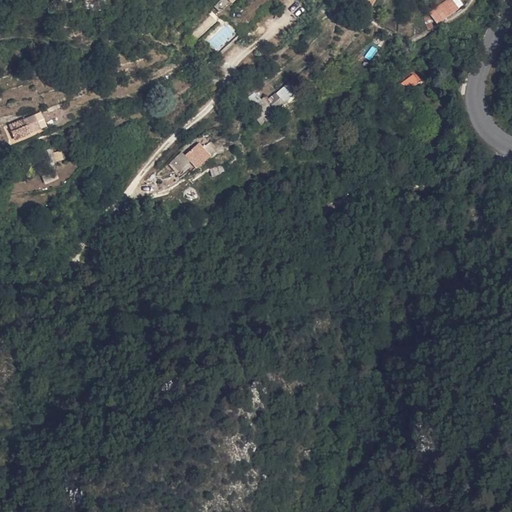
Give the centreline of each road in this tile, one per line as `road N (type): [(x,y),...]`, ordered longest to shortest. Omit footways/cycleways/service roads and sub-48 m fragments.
road 1 (track): [(182,23),(184,56),(219,87),(71,261),(95,287),(164,294),(275,287),(511,181)]
road 2 (secondary): [(511,149),(489,132),(475,103),(511,1)]
